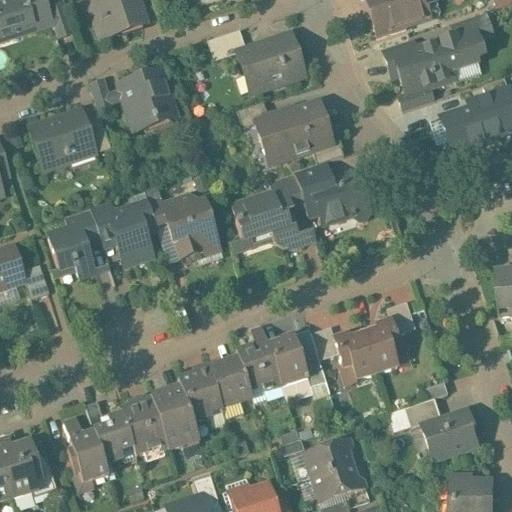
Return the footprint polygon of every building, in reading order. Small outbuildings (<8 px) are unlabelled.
[(42,0),(3,0),(5,6),(0,8),(0,34),(13,30),(15,37),(51,25),(47,13),(42,0)] [(133,0),(90,0),(98,24),(95,30),(97,39),(105,43),(112,41),(115,34),(143,25),(136,3),(135,4),(133,0)] [(362,0),(364,5),(375,40),(429,23),(426,15),(422,2),(427,0),(362,0)] [(62,8),(47,13),(51,25),(57,44),(72,38),(62,8)] [(483,18),(449,29),(453,40),(439,45),(447,72),(482,60),(472,32),(486,27),(483,18)] [(238,35),(206,46),(212,66),(235,58),(235,57),(244,54),(238,35)] [(244,54),(235,57),(235,58),(241,75),(250,72),(257,94),(248,97),(249,99),(303,81),(289,39),(244,54)] [(439,45),(414,53),(412,46),(382,56),(387,70),(393,68),(404,100),(404,101),(427,94),(452,85),(447,72),(439,45)] [(250,72),(241,75),(243,80),(235,83),(240,100),(248,97),(257,94),(250,72)] [(159,74),(140,80),(142,86),(121,93),(124,102),(121,103),(124,113),(127,112),(133,129),(151,123),(153,129),(175,122),(159,74)] [(502,83),(469,94),(474,111),(487,107),(490,114),(502,110),(510,107),(502,83)] [(102,86),(89,90),(98,120),(112,115),(102,86)] [(427,94),(404,101),(404,100),(396,102),(401,116),(431,106),(427,94)] [(262,107),(235,116),(241,134),(254,130),(253,128),(267,123),(262,107)] [(267,123),(253,128),(254,130),(267,171),(311,156),(331,150),(331,149),(317,107),(267,123)] [(474,111),(439,123),(445,142),(443,143),(440,147),(442,152),(447,155),(449,154),(450,157),(499,141),(490,114),(487,107),(474,111)] [(511,137),(502,110),(490,114),(499,141),(511,137)] [(81,115),(32,132),(45,172),(92,156),(94,156),(84,125),(81,115)] [(98,120),(84,125),(94,156),(92,156),(93,158),(109,152),(98,120)] [(331,150),(311,156),(316,170),(318,169),(343,161),(338,146),(331,149),(331,150)] [(0,153),(0,183),(9,180),(0,153)] [(316,170),(292,177),(303,210),(306,219),(317,216),(309,192),(324,188),(318,169),(316,170)] [(292,177),(267,186),(271,197),(278,218),(292,214),(303,210),(292,177)] [(324,188),(309,192),(317,216),(320,225),(350,215),(351,220),(357,223),(364,221),(366,215),(354,178),(324,188)] [(155,191),(142,195),(146,206),(154,231),(165,227),(160,210),(161,210),(155,191)] [(271,197),(230,211),(241,246),(269,237),(273,250),(282,254),(299,248),(293,230),(289,231),(285,219),(293,217),(292,214),(278,218),(271,197)] [(203,206),(189,210),(186,202),(161,210),(160,210),(165,227),(172,248),(177,246),(181,257),(186,260),(194,258),(196,253),(216,247),(203,206)] [(114,246),(105,219),(113,217),(109,206),(88,213),(96,236),(100,250),(114,246)] [(113,217),(105,219),(114,246),(120,264),(134,259),(136,265),(151,260),(143,235),(154,231),(146,206),(113,217)] [(88,213),(63,221),(67,234),(80,230),(83,240),(96,236),(88,213)] [(67,234),(46,241),(57,275),(72,270),(76,281),(94,275),(83,240),(80,230),(67,234)] [(13,250),(0,254),(0,292),(24,285),(21,275),(13,250)] [(38,269),(21,275),(24,285),(30,304),(48,298),(38,269)] [(511,275),(494,277),(498,323),(511,321),(511,275)] [(405,307),(385,313),(389,325),(390,324),(395,340),(414,333),(405,307)] [(389,325),(374,329),(376,334),(362,338),(375,377),(396,371),(391,356),(399,353),(395,340),(390,324),(389,325)] [(329,332),(309,338),(315,357),(318,365),(337,359),(332,343),(333,343),(329,332)] [(308,334),(290,340),(290,342),(292,341),(299,362),(315,357),(309,338),(308,334)] [(362,338),(349,343),(348,338),(333,343),(332,343),(337,359),(341,372),(350,369),(355,384),(375,377),(362,338)] [(290,342),(279,345),(278,347),(267,351),(280,390),(305,382),(299,362),(292,341),(290,342)] [(257,360),(253,361),(250,351),(235,356),(238,364),(248,395),(261,391),(262,396),(280,390),(267,350),(255,354),(257,360)] [(315,357),(299,362),(305,382),(308,392),(309,392),(325,387),(317,365),(318,365),(315,357)] [(238,364),(207,373),(220,413),(250,403),(248,395),(238,364)] [(206,370),(194,374),(193,376),(194,378),(177,384),(191,427),(208,421),(207,417),(220,413),(207,373),(206,370)] [(280,390),(283,400),(285,400),(291,403),(310,396),(309,392),(308,392),(305,382),(280,390)] [(179,392),(149,402),(166,455),(197,445),(191,427),(177,384),(176,384),(179,392)] [(443,387),(424,393),(428,404),(433,403),(446,398),(443,387)] [(149,402),(126,409),(128,416),(121,419),(132,451),(135,461),(151,455),(152,459),(166,455),(149,402)] [(428,404),(402,413),(409,431),(409,433),(421,429),(420,428),(440,422),(433,403),(428,404)] [(96,407),(83,410),(90,431),(103,427),(96,407)] [(402,413),(385,418),(392,436),(409,431),(402,413)] [(440,422),(420,428),(421,429),(430,459),(449,453),(451,459),(477,451),(465,413),(440,422)] [(121,419),(106,424),(109,431),(92,436),(103,468),(120,462),(119,456),(132,451),(121,419)] [(80,440),(75,422),(61,427),(81,488),(107,480),(103,468),(92,436),(80,440)] [(281,437),(283,457),(302,454),(299,434),(281,437)] [(4,440),(0,441),(0,465),(11,462),(9,454),(4,440)] [(348,443),(301,459),(309,484),(350,470),(346,459),(351,451),(348,443)] [(242,446),(232,449),(236,461),(246,458),(242,446)] [(27,448),(9,454),(11,462),(0,465),(0,471),(1,474),(11,503),(31,496),(34,495),(31,485),(39,483),(42,476),(37,461),(36,459),(32,461),(27,448)] [(55,494),(44,459),(37,461),(42,476),(39,483),(31,485),(34,495),(31,496),(33,501),(53,494),(54,495),(55,494)] [(350,470),(309,484),(318,509),(364,494),(362,486),(354,481),(350,470)] [(0,473),(0,507),(11,503),(1,474),(0,473)] [(209,481),(192,486),(197,501),(198,501),(202,511),(218,511),(219,511),(209,481)] [(489,486),(449,486),(448,509),(453,509),(452,511),(491,511),(491,507),(489,507),(489,486)] [(266,489),(230,501),(234,511),(269,511),(268,507),(272,506),(266,489)] [(197,501),(171,509),(172,511),(202,511),(198,501),(197,501)] [(272,506),(268,507),(269,511),(285,511),(283,502),(272,506)]
